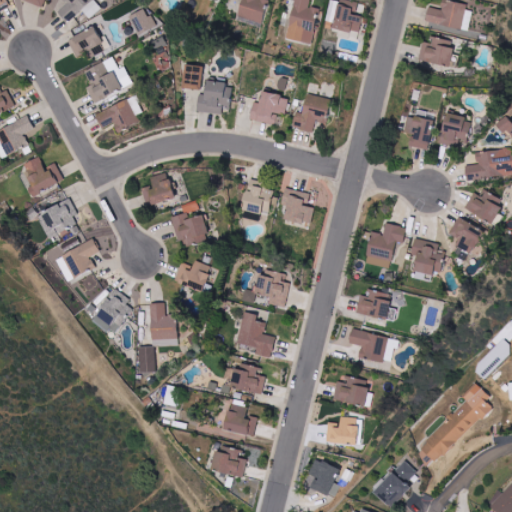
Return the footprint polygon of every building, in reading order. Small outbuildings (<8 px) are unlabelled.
[(0,0),(0,10),(10,5),(6,0),(0,0)] [(60,0),(53,8),(69,23),(82,10),(91,18),(102,7),(94,0),(60,0)] [(241,0),(237,17),(263,23),(268,0),(241,0)] [(312,44),(319,8),(310,6),(310,0),(293,0),(286,39),(312,44)] [(340,0),(334,28),(341,30),(340,35),(359,39),(364,15),(357,13),(360,2),(350,0),(340,0)] [(426,23),(469,29),(473,5),(442,1),(441,9),(428,7),(426,23)] [(139,35),(156,27),(148,9),(131,17),(139,35)] [(111,48),(107,37),(100,39),(95,28),(68,39),(76,57),(93,50),(95,55),(111,48)] [(433,44),(423,41),(419,59),(449,66),(455,42),(435,37),(433,44)] [(124,66),(120,69),(113,55),(85,71),(92,85),(87,88),(96,104),(133,82),(124,66)] [(183,88),(200,89),(199,112),(223,114),(223,109),(231,109),(233,82),(203,80),(204,66),(185,65),(183,88)] [(0,90),(0,113),(16,107),(8,88),(0,90)] [(250,119),(276,125),(278,113),(286,114),(290,97),(261,91),(259,103),(254,102),(250,119)] [(333,100),(308,93),(302,113),(297,111),(292,127),(313,133),(317,120),(326,123),(333,100)] [(136,98),(96,112),(102,128),(115,124),(117,131),(144,122),(136,98)] [(440,144),(459,147),(460,141),(468,142),(472,119),(446,114),(440,144)] [(35,129),(29,117),(0,130),(0,152),(3,158),(30,145),(25,134),(35,129)] [(433,118),(409,117),(408,134),(413,134),(412,148),(432,149),(433,118)] [(511,122),(505,117),(497,126),(511,139),(511,122)] [(467,181),(511,174),(511,159),(508,160),(506,149),(481,152),(482,164),(466,167),(467,181)] [(45,169),(41,157),(22,164),(33,194),(58,185),(54,174),(60,172),(57,165),(45,169)] [(146,204),(173,200),(169,174),(152,177),(153,186),(144,188),(146,204)] [(243,210),(269,215),(274,190),(259,187),(260,181),(249,179),(243,210)] [(288,189),(280,217),(311,225),(316,206),(313,205),(316,196),(288,189)] [(483,198),(474,193),(466,210),(493,223),(504,200),(487,191),(483,198)] [(78,226),(74,216),(78,214),(72,199),(39,211),(48,237),(78,226)] [(184,212),(200,210),(198,201),(183,203),(184,212)] [(177,241),(185,240),(186,246),(209,242),(205,216),(190,218),(189,213),(172,216),(177,241)] [(450,248),(456,251),(454,255),(468,263),(485,230),(459,217),(450,235),(455,238),(450,248)] [(407,227),(386,224),(385,234),(371,232),(366,264),(392,268),(396,242),(405,244),(407,227)] [(62,268),(69,281),(97,267),(91,257),(101,252),(94,239),(63,256),(68,265),(62,268)] [(413,269),(440,276),(445,252),(439,250),(440,244),(415,239),(411,255),(416,256),(413,269)] [(202,291),(212,267),(195,260),(193,266),(183,262),(175,281),(183,285),(184,283),(202,291)] [(287,307),(290,283),(286,282),(287,273),(267,270),(266,275),(258,274),(255,294),(271,296),(270,305),(287,307)] [(127,304),(131,300),(116,289),(93,319),(114,335),(134,309),(127,304)] [(361,295),(357,313),(394,321),(396,309),(390,308),(393,294),(371,290),(370,297),(361,295)] [(178,345),(177,316),(167,316),(166,303),(151,303),(152,346),(178,345)] [(277,337),(265,334),(268,323),(258,320),(259,315),(245,312),(237,343),(257,348),(255,354),(272,358),(277,337)] [(400,341),(354,329),(350,343),(362,346),(360,356),(391,364),(395,348),(398,349),(400,341)] [(511,348),(504,340),(475,369),(486,380),(511,354),(511,348)] [(156,372),(156,346),(139,347),(140,372),(156,372)] [(266,380),(259,378),(261,368),(238,362),(231,387),(262,395),(266,380)] [(335,401),(366,405),(369,380),(349,378),(349,383),(337,382),(335,401)] [(417,453),(432,468),(492,407),(484,399),(489,395),(477,384),(464,397),(468,401),(417,453)] [(257,422),(246,420),(248,407),(229,404),(224,430),(255,435),(257,422)] [(359,419),(342,416),(340,424),(329,422),(326,441),(354,447),(359,419)] [(214,471),(245,475),(248,450),(217,446),(214,471)] [(420,474),(404,459),(374,493),(389,507),(420,474)] [(511,511),(511,486),(491,505),(498,511),(497,511),(511,511)]
